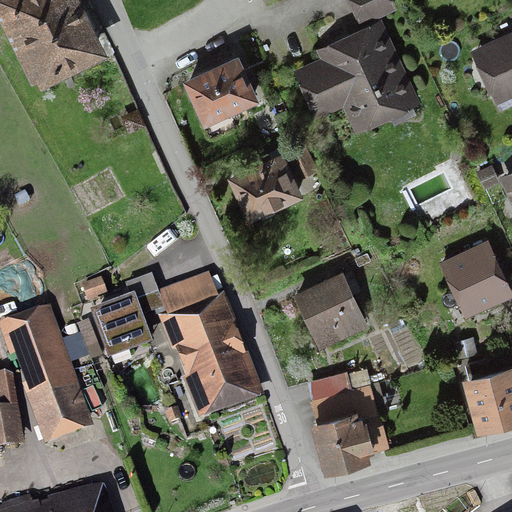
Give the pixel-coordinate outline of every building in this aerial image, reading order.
[(71,0),(8,0),(0,4),(35,75),(44,70),(45,73),(95,48),(71,0)] [(388,0),(347,0),(358,26),(393,11),(388,0)] [(325,63),(292,77),(312,122),(342,109),(354,138),(422,109),(383,19),(318,47),(325,63)] [(511,45),(473,62),(492,108),(511,99),(511,45)] [(238,55),(182,77),(200,122),(255,100),(238,55)] [(303,137),(284,147),(301,182),(320,172),(303,137)] [(280,150),(225,174),(245,221),(301,197),(280,150)] [(511,170),(496,178),(511,211),(511,170)] [(486,241),(440,262),(465,319),(511,298),(486,241)] [(209,269),(154,290),(203,416),(258,395),(209,269)] [(343,273),(293,294),(315,347),(365,327),(343,273)] [(134,297),(93,314),(109,355),(150,339),(134,297)] [(46,305),(0,322),(0,330),(44,449),(93,431),(46,305)] [(511,362),(458,377),(473,432),(511,421),(511,362)] [(352,388),(347,370),(313,380),(318,398),(352,388)] [(8,373),(0,374),(0,443),(20,440),(8,373)] [(323,416),(316,418),(330,467),(389,450),(379,416),(402,409),(393,377),(369,384),(352,388),(318,398),(323,416)] [(113,511),(105,484),(10,511),(113,511)]
